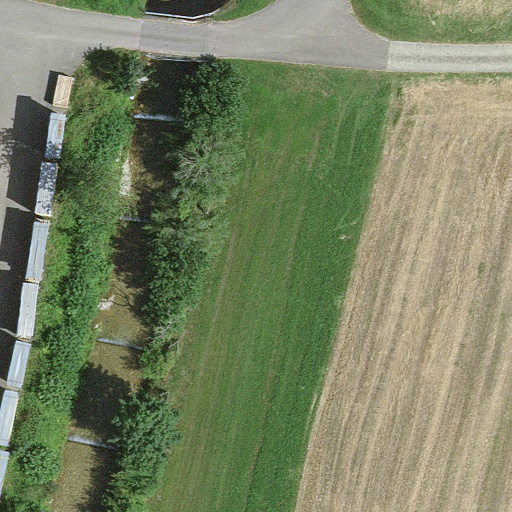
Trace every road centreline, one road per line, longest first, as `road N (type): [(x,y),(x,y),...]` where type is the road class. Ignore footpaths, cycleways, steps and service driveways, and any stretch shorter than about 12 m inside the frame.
road 1 (track): [(312,49),(34,28)]
road 2 (track): [(312,49),(511,57)]
